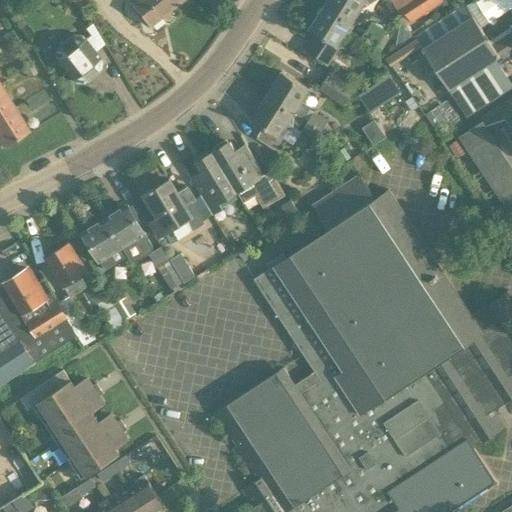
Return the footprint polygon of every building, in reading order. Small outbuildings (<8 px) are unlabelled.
[(132,0),(130,2),(150,27),(183,0),(132,0)] [(327,0),(324,6),(351,24),(365,2),(368,6),(375,0),(327,0)] [(392,0),(398,9),(401,7),(410,20),(442,1),(441,0),(392,0)] [(434,24),(416,35),(418,38),(422,45),(467,116),(511,86),(511,85),(499,64),(502,62),(501,60),(511,52),(511,32),(491,46),(480,28),(465,6),(464,4),(434,24)] [(308,30),(314,34),(315,35),(304,52),(326,66),(338,48),(336,47),(351,24),(324,6),(308,30)] [(379,40),(385,31),(371,22),(365,31),(379,40)] [(8,30),(2,34),(8,44),(15,40),(8,30)] [(365,31),(359,40),(373,49),(379,40),(365,31)] [(85,82),(96,73),(99,71),(100,63),(83,40),(80,38),(72,37),(57,48),(54,51),(56,61),(71,81),(74,84),(81,85),(85,82)] [(415,40),(387,58),(391,64),(397,61),(422,45),(418,38),(415,40)] [(15,40),(8,44),(14,55),(21,51),(15,40)] [(330,73),(320,89),(343,105),(354,90),(330,73)] [(281,74),(266,97),(302,120),(308,111),(310,109),(300,103),(308,91),(281,74)] [(36,76),(30,80),(36,90),(43,86),(36,76)] [(358,95),(367,109),(392,92),(383,78),(358,95)] [(0,84),(0,111),(12,104),(0,84)] [(43,86),(36,90),(42,101),(49,97),(43,86)] [(297,129),(302,120),(293,115),(266,97),(251,120),(262,128),(256,138),(275,150),(283,138),(279,136),(287,123),(297,129)] [(12,104),(0,111),(0,144),(26,128),(12,104)] [(312,113),(306,123),(312,127),(321,132),(321,131),(327,123),(312,113)] [(482,123),(460,138),(509,211),(511,209),(511,121),(507,125),(505,121),(491,126),(485,127),(483,125),(482,123)] [(368,127),(378,142),(386,137),(376,122),(368,127)] [(315,142),(321,132),(312,127),(306,123),(300,132),(315,142)] [(230,141),(213,152),(236,191),(251,181),(265,203),(275,197),(277,200),(285,195),(270,170),(263,174),(246,145),(244,146),(245,146),(236,151),(230,141)] [(236,191),(213,152),(195,163),(201,172),(191,178),(209,207),(236,191)] [(446,511),(494,480),(472,447),(473,446),(423,370),(482,332),(470,314),(469,315),(386,190),(372,199),(356,175),(310,205),(326,229),(251,279),(318,380),(298,393),(293,385),(285,391),(274,374),(210,417),(227,442),(231,439),(236,446),(232,449),(249,475),(253,472),(258,479),(241,491),(252,507),(249,509),(250,511),(446,511)] [(179,238),(194,229),(204,222),(192,203),(196,201),(187,187),(175,194),(167,181),(142,197),(157,220),(150,224),(158,238),(173,229),(179,238)] [(104,220),(127,258),(129,262),(134,264),(149,255),(151,249),(126,207),(104,220)] [(104,220),(82,234),(99,263),(100,262),(105,270),(126,257),(104,220)] [(57,250),(46,257),(70,296),(87,286),(80,275),(86,272),(69,243),(66,245),(63,243),(58,246),(57,250)] [(181,253),(170,259),(184,282),(194,275),(181,253)] [(169,261),(158,268),(171,288),(182,281),(169,261)] [(6,283),(3,285),(21,316),(22,315),(26,322),(25,323),(35,340),(66,322),(56,304),(49,309),(27,271),(15,278),(11,276),(6,279),(6,283)] [(101,282),(83,292),(92,306),(97,303),(109,296),(101,282)] [(0,386),(34,365),(76,338),(69,327),(66,322),(35,340),(25,323),(26,322),(22,315),(21,316),(3,285),(0,286),(0,386)] [(511,298),(507,290),(470,314),(482,332),(423,370),(473,446),(501,427),(490,411),(511,396),(511,298)] [(95,339),(70,297),(57,304),(66,322),(69,327),(76,338),(81,347),(95,339)] [(114,304),(123,320),(135,313),(126,297),(114,304)] [(28,409),(36,403),(70,380),(63,369),(21,397),(28,409)] [(70,380),(36,403),(49,421),(99,388),(96,384),(93,386),(87,377),(74,386),(70,380)] [(99,388),(49,421),(61,439),(94,417),(91,412),(104,403),(98,395),(101,393),(99,388)] [(94,417),(61,439),(73,457),(123,424),(119,420),(116,422),(111,413),(98,422),(94,417)] [(123,424),(73,457),(85,476),(119,453),(115,448),(128,439),(123,431),(126,429),(123,424)] [(111,464),(116,473),(130,463),(125,455),(111,464)] [(102,482),(116,473),(111,464),(96,473),(102,482)] [(128,491),(140,511),(160,511),(166,509),(147,480),(146,480),(143,475),(135,480),(138,485),(128,491)] [(75,487),(81,495),(96,486),(90,477),(75,487)] [(115,493),(107,498),(115,511),(140,511),(128,491),(118,498),(115,493)] [(73,503),(66,493),(59,497),(66,507),(73,503)] [(115,511),(107,498),(99,503),(102,508),(95,511),(115,511)] [(17,511),(11,501),(3,506),(6,511),(17,511)]
